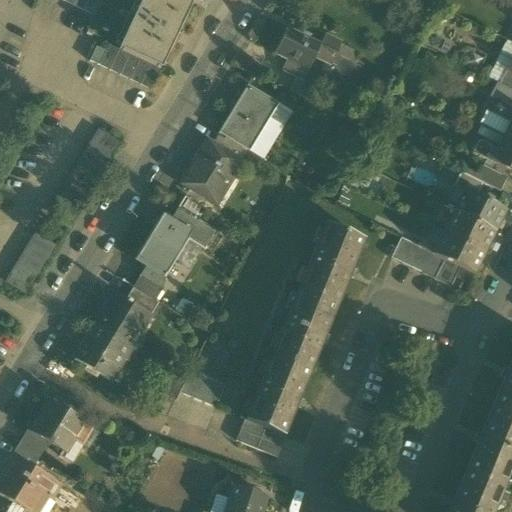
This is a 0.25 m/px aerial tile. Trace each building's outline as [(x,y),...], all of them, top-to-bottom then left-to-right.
[(76,0),(73,8),(83,13),(89,0),(76,0)] [(101,0),(89,0),(83,13),(94,18),(101,0)] [(136,0),(115,45),(120,48),(142,0),(136,0)] [(189,8),(192,3),(185,0),(142,0),(120,48),(118,52),(129,56),(139,61),(149,66),(159,71),(161,67),(189,8)] [(192,10),(189,8),(161,67),(164,69),(192,10)] [(287,61),(308,71),(314,59),(320,47),(317,45),(286,30),(274,55),(287,61)] [(314,59),(329,66),(339,46),(342,41),(323,32),(317,45),(320,47),(314,59)] [(453,45),(427,32),(420,47),(446,60),(453,45)] [(493,66),(506,73),(511,75),(511,74),(511,43),(506,41),(493,66)] [(358,55),(339,46),(329,66),(335,69),(330,79),(351,90),(361,69),(353,66),(358,55)] [(99,67),(109,72),(118,52),(108,47),(105,53),(99,67)] [(89,63),(99,67),(105,53),(96,49),(89,63)] [(109,72),(119,77),(129,56),(118,52),(109,72)] [(119,77),(129,82),(139,61),(129,56),(119,77)] [(129,82),(139,86),(149,66),(139,61),(129,82)] [(294,78),(303,82),(308,71),(287,61),(282,72),(294,78)] [(159,71),(149,66),(139,86),(150,91),(160,71),(159,71)] [(506,73),(493,66),(486,80),(499,86),(506,73)] [(506,73),(499,86),(511,92),(511,75),(506,73)] [(288,91),(312,102),(318,90),(303,82),(294,78),(288,91)] [(511,92),(499,86),(492,100),(511,109),(511,92)] [(249,153),(278,105),(247,87),(218,134),(249,153)] [(486,111),(511,123),(511,122),(511,109),(492,100),(486,111)] [(278,105),(249,153),(263,162),(292,114),(278,105)] [(511,123),(486,111),(478,125),(480,126),(504,138),(511,123)] [(476,135),(499,147),(504,138),(480,126),(476,135)] [(51,208),(71,220),(117,145),(97,133),(51,208)] [(238,161),(243,164),(249,153),(218,134),(212,145),(238,161)] [(511,174),(511,141),(504,138),(499,147),(497,153),(491,164),(511,174)] [(180,185),(211,204),(238,161),(212,145),(207,142),(180,185)] [(472,154),(491,164),(497,153),(478,143),(472,154)] [(238,161),(211,204),(216,207),(243,164),(238,161)] [(455,171),(440,164),(435,175),(450,182),(455,171)] [(483,167),(476,181),(483,184),(500,192),(507,178),(483,167)] [(477,197),(483,184),(476,181),(460,173),(453,187),(455,188),(466,193),(466,192),(477,197)] [(466,193),(455,188),(447,203),(458,208),(466,193)] [(458,208),(456,214),(495,233),(505,211),(477,197),(466,192),(466,193),(458,208)] [(150,271),(164,280),(188,241),(203,250),(213,235),(176,212),(171,221),(162,216),(134,262),(145,269),(150,271)] [(484,254),(495,233),(456,214),(445,235),(484,254)] [(325,225),(299,291),(337,307),(364,241),(325,225)] [(473,276),(484,254),(445,235),(434,256),(445,261),(460,269),(473,276)] [(5,283),(25,295),(54,248),(34,236),(5,283)] [(390,260),(402,265),(412,245),(400,239),(390,260)] [(422,250),(412,245),(402,265),(412,270),(422,250)] [(433,256),(422,250),(412,270),(423,276),(433,256)] [(434,256),(433,256),(423,276),(435,281),(445,261),(434,256)] [(460,269),(445,261),(435,281),(450,289),(455,279),(460,269)] [(140,277),(144,280),(150,271),(145,269),(140,277)] [(460,269),(455,279),(468,286),(473,276),(460,269)] [(164,280),(150,271),(144,280),(159,289),(164,280)] [(140,277),(133,289),(155,303),(162,291),(159,289),(144,280),(140,277)] [(163,308),(155,303),(133,289),(125,302),(145,314),(143,316),(149,319),(154,322),(163,308)] [(311,372),(337,307),(299,291),(272,356),(311,372)] [(114,295),(94,327),(130,349),(136,352),(143,340),(138,337),(133,334),(143,316),(145,314),(125,302),(114,295)] [(133,334),(138,337),(149,319),(143,316),(133,334)] [(110,383),(130,349),(94,327),(74,361),(110,383)] [(284,438),(311,372),(272,356),(245,422),(284,438)] [(511,359),(492,408),(511,416),(511,359)] [(179,395),(216,410),(225,388),(190,373),(185,383),(161,368),(149,388),(175,404),(179,395)] [(48,444),(62,453),(65,455),(73,442),(82,448),(92,431),(83,426),(84,424),(49,403),(30,433),(48,444)] [(511,416),(492,408),(465,473),(504,489),(511,469),(511,416)] [(235,443),(277,460),(285,438),(284,438),(245,422),(244,421),(235,443)] [(28,431),(18,448),(38,460),(48,444),(30,433),(28,431)] [(71,466),(82,448),(73,442),(65,455),(62,453),(59,458),(71,466)] [(32,470),(38,460),(18,448),(11,459),(13,461),(14,459),(32,470)] [(23,511),(31,511),(40,497),(49,502),(59,486),(32,470),(14,459),(13,461),(0,482),(0,497),(11,505),(23,511)] [(494,511),(504,489),(465,473),(448,511),(494,511)] [(260,511),(265,499),(234,488),(227,507),(229,508),(227,511),(260,511)] [(52,511),(56,507),(49,502),(40,497),(31,511),(52,511)]
